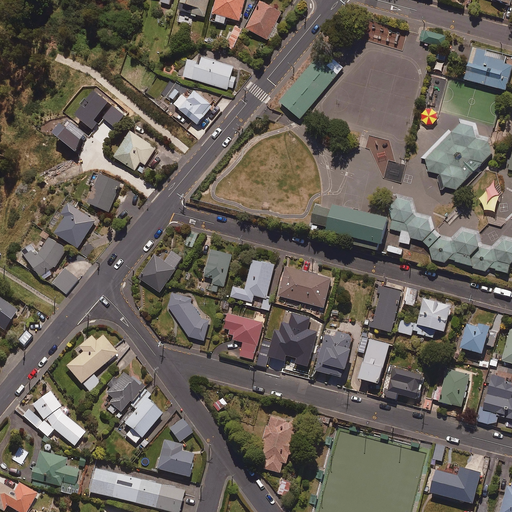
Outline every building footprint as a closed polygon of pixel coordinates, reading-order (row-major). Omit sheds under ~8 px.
[(209,0),(180,0),(181,0),(194,4),(192,12),(205,16),(209,0)] [(245,0),(215,0),(212,12),(240,20),(245,0)] [(283,11),(262,0),(260,0),(245,27),(268,39),(283,11)] [(447,34),(424,27),(419,40),(443,47),(447,34)] [(511,78),(511,57),(475,48),(466,80),(509,91),(511,78)] [(345,68),(325,51),(282,103),(302,119),(345,68)] [(204,56),(202,63),(197,61),(192,80),(229,90),(230,87),(234,88),(237,77),(233,75),(236,64),(204,56)] [(173,100),(181,91),(175,86),(168,95),(173,100)] [(215,105),(197,89),(189,97),(184,92),(175,102),(199,123),(215,105)] [(99,125),(104,119),(113,127),(123,115),(93,90),(73,114),(92,130),(97,123),(99,125)] [(450,129),(422,157),(427,159),(431,171),(440,173),(446,186),(458,188),(493,152),(489,136),(479,132),(477,123),(460,118),(461,122),(452,131),(450,129)] [(59,121),(51,131),(75,152),(80,139),(85,134),(70,121),(66,127),(59,121)] [(159,147),(132,129),(114,155),(135,169),(141,161),(146,165),(159,147)] [(121,181),(101,172),(88,202),(109,210),(121,181)] [(414,197),(396,194),(389,208),(393,219),(405,222),(411,238),(424,240),(430,247),(434,260),(446,262),(450,258),(473,265),(476,269),(486,271),(491,268),(510,273),(511,263),(511,262),(511,236),(503,235),(493,245),(482,243),(480,230),(463,226),(452,237),(442,235),(435,229),(432,215),(418,213),(414,197)] [(55,232),(78,247),(97,220),(69,201),(62,212),(67,215),(55,232)] [(391,220),(335,206),(334,210),(321,207),(317,206),(313,224),(330,229),(329,232),(385,246),(391,220)] [(199,234),(193,230),(186,245),(192,248),(199,234)] [(68,247),(50,236),(41,252),(37,247),(26,254),(40,275),(54,266),(56,267),(68,247)] [(95,248),(88,242),(80,253),(87,259),(95,248)] [(402,247),(389,244),(387,251),(401,254),(402,247)] [(183,257),(167,246),(160,257),(155,254),(140,277),(161,291),(183,257)] [(233,253),(212,247),(204,275),(215,278),(214,284),(209,283),(208,289),(217,291),(219,284),(225,286),(233,253)] [(276,264),(254,258),(246,289),(234,285),(231,296),(253,302),(255,294),(267,298),(276,264)] [(332,277),(287,265),(279,295),(324,307),(332,277)] [(80,279),(66,267),(52,282),(66,294),(80,279)] [(403,290),(379,284),(373,304),(378,305),(374,320),(371,320),(369,325),(392,331),(403,290)] [(418,289),(409,288),(406,303),(415,305),(418,289)] [(174,292),(169,305),(190,336),(206,340),(209,319),(204,318),(192,302),(193,296),(174,292)] [(0,297),(0,327),(4,330),(18,310),(0,297)] [(452,303),(424,297),(416,333),(434,337),(436,327),(446,329),(452,303)] [(234,302),(223,300),(221,308),(232,311),(234,302)] [(255,310),(238,305),(235,315),(228,313),(224,327),(236,331),(234,339),(245,342),(241,355),(254,359),(264,322),(252,319),(255,310)] [(415,322),(402,319),(398,331),(412,335),(415,322)] [(478,325),(468,322),(461,346),(484,352),(486,345),(493,347),(497,333),(490,331),(491,325),(479,321),(478,325)] [(502,359),(511,361),(511,327),(502,359)] [(316,357),(319,358),(316,369),(343,377),(355,335),(337,330),(336,336),(326,333),(323,346),(319,345),(316,357)] [(31,336),(25,331),(17,342),(23,346),(31,336)] [(91,336),(79,346),(83,351),(66,366),(81,384),(118,352),(103,335),(96,341),(91,336)] [(391,343),(363,336),(359,352),(366,354),(360,376),(380,382),(391,343)] [(272,342),(263,340),(257,364),(266,367),(272,342)] [(499,359),(491,357),(489,365),(497,367),(499,359)] [(472,373),(448,366),(439,400),(462,406),(472,373)] [(426,374),(395,367),(389,389),(386,388),(384,395),(397,398),(398,393),(421,398),(426,374)] [(124,372),(117,380),(113,377),(106,385),(110,388),(106,392),(114,399),(110,403),(121,411),(130,400),(132,402),(145,386),(132,376),(130,378),(124,372)] [(477,421),(487,424),(498,421),(500,414),(511,417),(511,379),(494,374),(484,408),(481,407),(477,421)] [(51,391),(32,405),(43,420),(46,419),(51,427),(75,446),(86,432),(63,413),(59,408),(62,406),(51,391)] [(228,403),(223,397),(214,403),(219,410),(228,403)] [(145,399),(125,424),(142,438),(163,413),(145,399)] [(300,424),(272,414),(255,464),(280,472),(284,461),(286,462),(300,424)] [(193,432),(182,419),(169,429),(180,442),(193,432)] [(163,439),(156,468),(189,477),(192,468),(190,468),(194,453),(182,450),(183,444),(163,439)] [(446,446),(437,444),(434,458),(443,461),(446,446)] [(28,452),(19,447),(8,467),(17,472),(28,452)] [(68,458),(39,452),(36,467),(33,466),(30,479),(61,486),(62,482),(76,485),(80,469),(66,466),(68,458)] [(483,471),(462,465),(460,474),(436,468),(430,491),(475,502),(483,471)] [(179,511),(185,490),(95,468),(89,492),(168,511),(179,511)] [(292,481),(282,478),(278,493),(288,496),(292,481)] [(511,511),(511,480),(510,480),(500,511),(511,511)] [(18,511),(26,511),(37,493),(19,483),(14,491),(0,483),(0,509),(4,511),(7,506),(18,511)]
